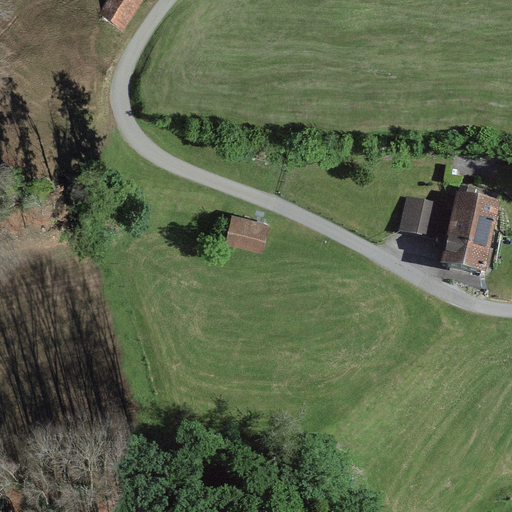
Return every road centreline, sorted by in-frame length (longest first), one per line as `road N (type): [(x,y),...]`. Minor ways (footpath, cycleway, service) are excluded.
road 1 (residential): [(511,310),(464,302),(186,171),(143,147),(121,115)]
road 2 (unclassified): [(121,115),(125,69),(170,0)]
